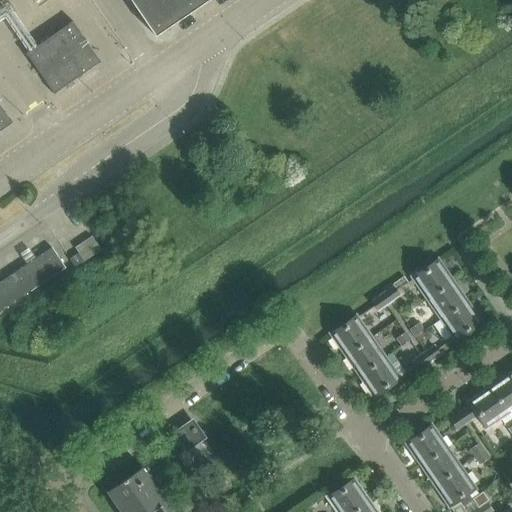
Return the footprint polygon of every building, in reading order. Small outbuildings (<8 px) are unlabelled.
[(129,0),(155,38),(210,0),(129,0)] [(72,22),(25,54),(53,95),(100,63),(72,22)] [(0,131),(12,123),(10,121),(9,122),(0,108),(0,131)] [(51,248),(0,282),(0,311),(65,268),(51,248)] [(78,253),(69,259),(75,268),(84,262),(78,253)] [(439,261),(413,279),(427,299),(453,282),(447,273),(447,270),(443,265),(440,264),(439,261)] [(453,282),(427,299),(441,319),(466,302),(460,293),(460,290),(456,285),(454,284),(453,282)] [(393,287),(383,295),(389,303),(399,296),(393,287)] [(383,295),(372,302),(378,310),(389,303),(383,295)] [(466,302),(441,319),(455,339),(480,322),(479,319),(478,317),(475,311),(472,310),(466,302)] [(357,318),(332,335),(333,338),(333,340),(337,346),(340,347),(346,356),(371,338),(357,318)] [(419,324),(410,330),(415,337),(424,331),(419,324)] [(406,333),(397,339),(402,346),(410,340),(406,333)] [(371,338),(346,356),(352,364),(352,367),(356,373),(358,373),(359,375),(385,358),(371,338)] [(434,347),(423,354),(429,362),(440,355),(434,347)] [(423,354),(413,361),(419,370),(429,362),(423,354)] [(385,358),(359,375),(365,384),(365,387),(369,392),(372,393),(373,396),(398,378),(385,358)] [(500,381),(490,388),(508,413),(511,409),(511,377),(510,374),(508,375),(505,376),(500,379),(500,381)] [(470,402),(472,405),(464,410),(471,420),(479,415),(487,427),(500,418),(505,424),(511,420),(507,413),(508,413),(490,388),(481,394),(479,394),(473,398),(472,400),(470,402)] [(464,410),(450,420),(457,430),(471,420),(464,410)] [(192,422),(176,433),(187,449),(203,438),(192,422)] [(432,427),(407,445),(409,447),(409,450),(413,455),(415,457),(421,465),(446,448),(432,427)] [(480,444),(471,450),(476,457),(484,451),(480,444)] [(446,448),(421,465),(422,467),(422,470),(426,475),(429,476),(435,485),(460,468),(446,448)] [(484,451),(476,457),(481,464),(489,458),(484,451)] [(460,468),(435,485),(441,493),(441,496),(444,502),(447,503),(449,506),(474,488),(460,468)] [(171,511),(141,469),(107,492),(120,511),(171,511)] [(355,481),(327,500),(335,511),(353,511),(369,501),(362,493),(362,490),(359,485),(356,484),(355,481)] [(369,501),(353,511),(377,511),(374,510),(369,501)] [(480,508),(482,511),(492,511),(493,511),(487,503),(480,508)]
